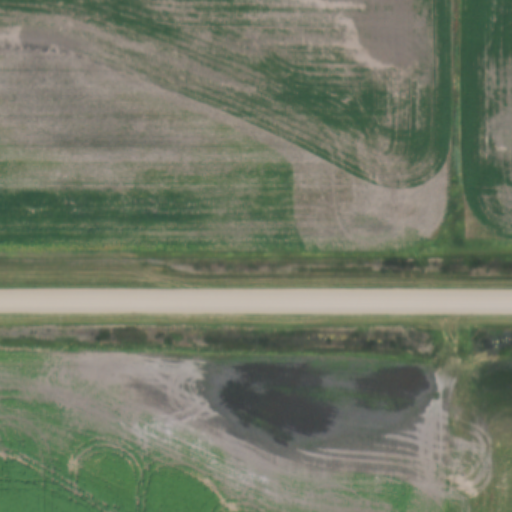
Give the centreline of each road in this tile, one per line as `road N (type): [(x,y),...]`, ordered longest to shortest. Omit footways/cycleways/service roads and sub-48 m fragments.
road 1 (tertiary): [(0,301),(511,301)]
road 2 (track): [(451,0),(452,302)]
